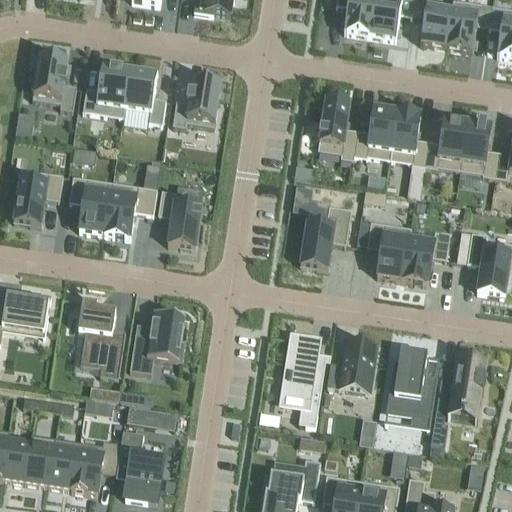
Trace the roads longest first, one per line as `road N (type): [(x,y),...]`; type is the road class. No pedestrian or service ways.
road 1 (residential): [(231,292),(511,335)]
road 2 (residential): [(266,63),(31,26),(0,28)]
road 3 (residential): [(511,101),(266,63)]
road 4 (residential): [(0,257),(231,292)]
road 5 (residential): [(266,63),(231,292)]
road 6 (residential): [(231,292),(196,511)]
